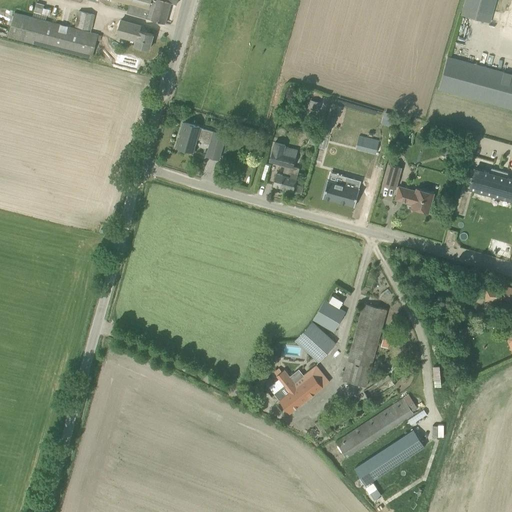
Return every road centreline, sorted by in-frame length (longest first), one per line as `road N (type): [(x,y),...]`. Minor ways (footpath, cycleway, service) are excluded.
road 1 (unclassified): [(511,270),(140,165)]
road 2 (unclassified): [(43,511),(140,165)]
road 3 (unclassified): [(140,165),(186,0)]
